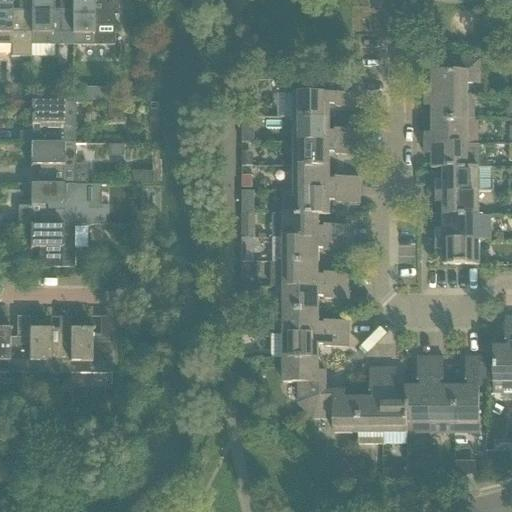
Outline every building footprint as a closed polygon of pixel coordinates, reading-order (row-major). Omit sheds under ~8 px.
[(30,11),(30,46),(72,46),(72,2),(72,1),(71,0),(59,0),(59,11),(54,11),(54,2),(30,2),(30,11)] [(72,2),(72,46),(93,46),(113,47),(113,17),(113,0),(100,0),(100,2),(91,2),(72,2)] [(0,1),(0,46),(10,46),(10,58),(29,58),(29,46),(30,46),(30,11),(18,11),(13,11),(13,2),(0,1)] [(481,84),(481,61),(438,61),(438,73),(432,73),(432,88),(424,88),(424,98),(467,97),(467,84),(481,84)] [(31,101),(31,86),(16,86),(16,101),(31,101)] [(82,89),(82,102),(95,102),(95,89),(82,89)] [(294,120),(329,120),(329,108),(359,108),(359,95),(294,95),(294,120)] [(475,121),(475,97),(467,97),(424,98),(424,108),(432,108),(432,121),(467,121),(475,121)] [(75,145),(75,104),(30,103),(30,127),(31,127),(31,133),(30,133),(30,144),(75,145)] [(254,128),(254,119),(253,119),(242,119),(242,127),(242,128),(254,128)] [(329,131),(329,120),(294,120),(294,144),(359,144),(359,131),(329,131)] [(425,146),(467,146),(467,121),(432,121),(432,136),(424,136),(425,146)] [(30,144),(30,169),(39,169),(39,186),(39,187),(86,187),(87,184),(86,184),(86,165),(75,165),(75,145),(30,144)] [(294,168),(329,168),(329,156),(359,156),(359,144),(294,144),(294,168)] [(479,146),(467,146),(425,146),(424,156),(432,156),(432,170),(443,170),(479,170),(479,146)] [(242,167),(253,166),(252,153),(242,153),(242,167)] [(329,179),(329,168),(294,168),(294,192),(359,192),(359,179),(329,179)] [(436,183),(436,193),(479,193),(491,193),(491,170),(479,170),(443,170),(443,183),(436,183)] [(152,174),(132,174),(133,186),(152,185),(152,174)] [(241,188),(241,189),(250,189),(251,189),(251,177),(250,177),(243,177),(241,177),(241,188)] [(23,215),(23,227),(29,227),(74,228),(87,228),(105,228),(105,211),(87,211),(87,187),(86,187),(74,187),(39,187),(39,186),(29,186),(29,187),(29,215),(23,215)] [(282,192),(282,215),(283,215),(294,215),(294,216),(318,216),(329,216),(329,204),(359,204),(359,192),(294,192),(282,192)] [(479,217),(479,193),(436,193),(436,203),(443,203),(443,217),(479,217)] [(273,215),(273,240),(283,240),(348,239),(348,227),(318,227),(318,216),(294,216),(294,215),(283,215),(282,215),(273,215)] [(436,241),(479,241),(490,241),(490,217),(479,217),(443,217),(443,231),(436,231),(436,241)] [(87,228),(74,228),(29,227),(29,251),(38,251),(38,269),(74,269),(74,249),(87,249),(87,228)] [(241,235),(241,239),(254,239),(255,231),(241,231),(241,235)] [(273,240),(273,264),(283,264),(318,264),(318,252),(348,252),(348,239),(283,240),(273,240)] [(479,266),(479,241),(436,241),(436,251),(443,251),(443,266),(479,266)] [(271,264),(271,288),(283,288),(348,288),(348,275),(318,275),(318,264),(283,264),(273,264),(271,264)] [(283,312),(318,312),(318,300),(348,300),(348,288),(283,288),(283,312)] [(318,323),(318,312),(283,312),(283,336),(348,335),(348,323),(318,323)] [(511,395),(511,317),(505,318),(505,348),(494,348),(494,395),(511,395)] [(0,374),(29,375),(29,330),(29,318),(16,318),(16,339),(11,339),(11,330),(0,329),(0,374)] [(52,330),(29,330),(29,375),(69,375),(70,330),(70,319),(59,319),(58,330),(52,330)] [(111,375),(111,340),(93,340),(93,330),(70,330),(69,375),(111,375)] [(283,360),(318,360),(318,348),(348,348),(348,335),(283,336),(283,360)] [(406,388),(406,399),(406,424),(407,424),(407,436),(430,436),(430,358),(418,358),(418,388),(406,388)] [(443,388),(443,358),(430,358),(430,436),(454,436),(454,388),(443,388)] [(454,436),(479,435),(479,358),(466,358),(466,388),(454,388),(454,436)] [(318,373),(318,360),(283,360),(283,384),(297,384),(297,404),(305,413),(326,392),(326,373),(318,373)] [(370,399),(358,399),(359,436),(359,446),(383,446),(383,436),(382,369),(370,369),(370,399)] [(395,399),(395,369),(382,369),(383,436),(383,446),(407,446),(407,436),(407,424),(406,424),(406,399),(395,399)] [(344,399),(344,392),(326,392),(305,413),(313,420),(334,420),(334,436),(359,436),(358,399),(344,399)] [(105,393),(105,409),(110,410),(115,410),(115,393),(110,393),(105,393)] [(486,453),(486,463),(494,463),(494,453),(486,453)] [(407,468),(407,480),(416,480),(416,468),(407,468)] [(406,470),(397,470),(397,480),(406,480),(406,470)] [(369,473),(359,474),(359,482),(368,482),(369,482),(369,473)]
